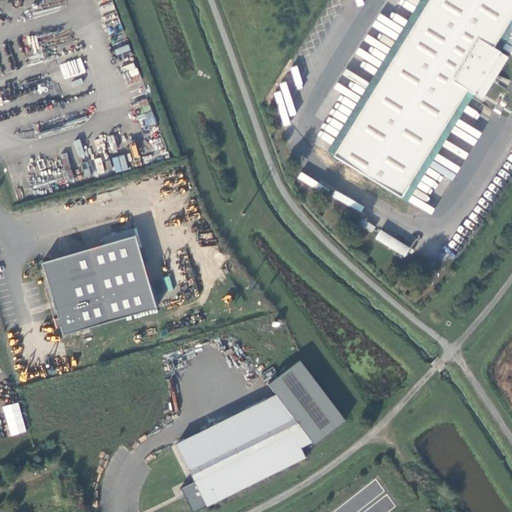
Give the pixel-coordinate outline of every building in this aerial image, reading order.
[(511,0),(425,0),(332,156),(400,198),(466,90),(481,99),(507,57),(492,48),(511,15),(511,0)] [(60,65),(65,79),(85,72),(80,57),(60,65)] [(62,335),(156,308),(135,236),(134,236),(132,228),(109,235),(111,243),(41,263),(48,287),(57,318),(53,319),(56,328),(59,327),(62,335)] [(399,242),(380,230),(375,238),(394,250),(399,242)] [(406,246),(399,242),(394,250),(401,254),(406,246)] [(409,248),(406,246),(401,254),(404,256),(409,248)] [(57,318),(48,287),(44,288),(53,319),(57,318)] [(300,446),(310,441),(312,444),(344,420),(298,360),(267,384),(275,395),(175,444),(193,481),(180,487),(192,511),(305,456),(300,446)] [(3,406),(11,436),(26,432),(18,402),(3,406)]
